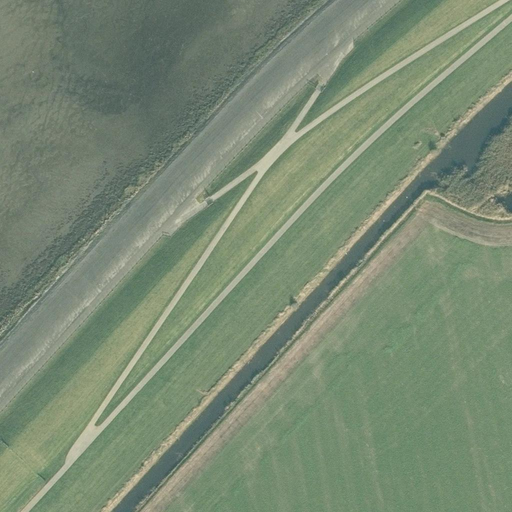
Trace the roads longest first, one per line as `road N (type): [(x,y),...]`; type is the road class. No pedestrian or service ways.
road 1 (unclassified): [(506,0),(270,156),(84,445)]
road 2 (unclassified): [(84,445),(324,185),(511,17)]
